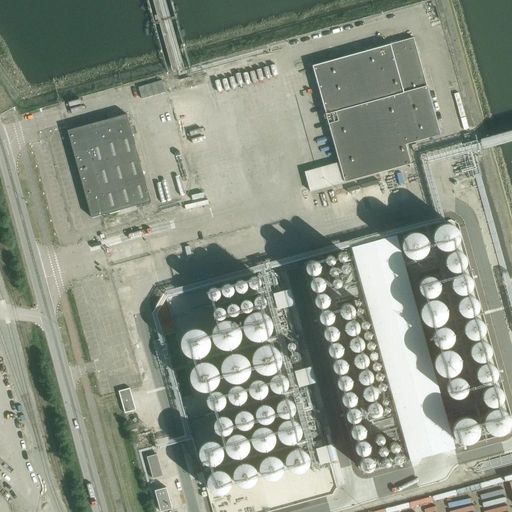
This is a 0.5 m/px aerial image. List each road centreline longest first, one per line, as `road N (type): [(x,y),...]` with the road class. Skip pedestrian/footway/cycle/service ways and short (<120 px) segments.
road 1 (unclassified): [(100,511),(0,142)]
road 2 (unknown): [(170,441),(511,351)]
road 3 (unknown): [(170,441),(160,402),(168,381),(345,330)]
road 4 (unknown): [(37,128),(62,226),(86,228),(63,119)]
